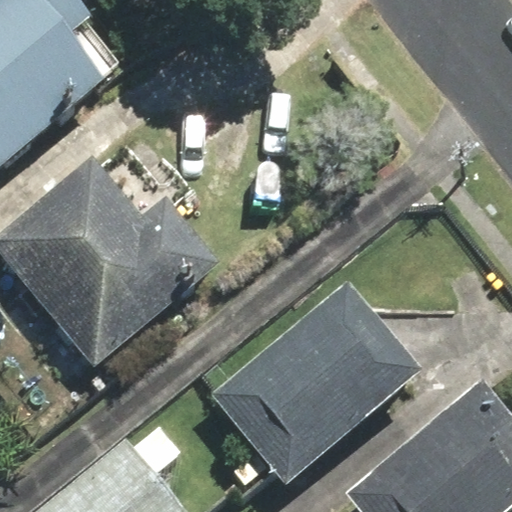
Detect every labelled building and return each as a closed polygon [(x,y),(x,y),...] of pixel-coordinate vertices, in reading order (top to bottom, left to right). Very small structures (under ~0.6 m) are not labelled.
[(0,0),(0,169),(106,81),(72,40),(94,21),(76,0),(0,0)] [(92,168),(0,241),(0,262),(94,379),(221,277),(164,207),(140,227),(92,168)] [(347,299),(213,410),(286,498),(421,388),(347,299)] [(511,511),(511,435),(480,398),(344,510),(345,511),(511,511)] [(126,448),(46,511),(178,511),(155,483),(182,461),(160,435),(134,457),(126,448)]
